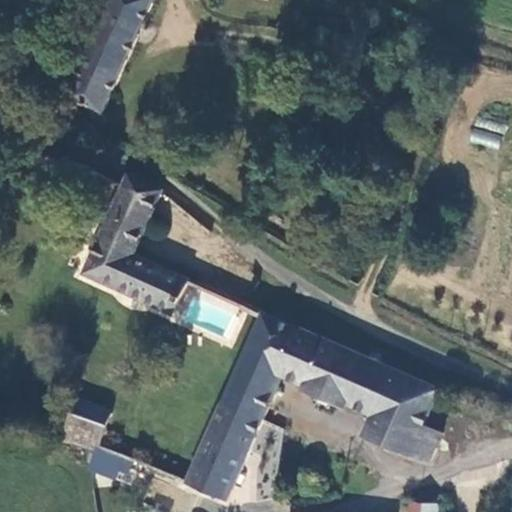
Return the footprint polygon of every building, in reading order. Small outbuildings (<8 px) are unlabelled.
[(118,0),(70,98),(102,113),(155,0),(118,0)] [(499,149),(502,135),(472,129),(470,143),(499,149)] [(133,177),(87,276),(172,316),(188,282),(132,256),(163,190),(133,177)] [(443,391),(268,310),(186,485),(228,504),(287,378),(374,419),(366,437),(412,459),(426,429),(443,391)] [(53,403),(43,425),(64,426),(96,443),(113,407),(79,392),(70,411),(53,403)] [(446,438),(426,429),(412,459),(432,468),(446,438)] [(88,471),(126,482),(133,458),(95,446),(88,471)]
